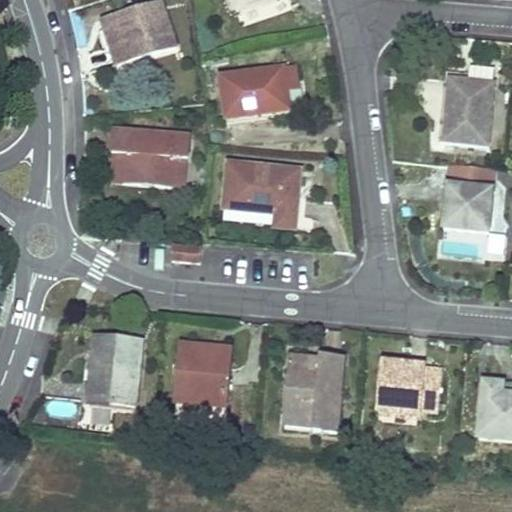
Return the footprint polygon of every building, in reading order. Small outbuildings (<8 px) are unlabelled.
[(277,0),(233,0),(239,14),(277,0)] [(177,49),(162,5),(103,24),(117,68),(145,59),(177,49)] [(148,69),(145,59),(117,68),(120,78),(148,69)] [(297,68),(222,80),(229,123),(292,113),(288,94),(301,92),(297,68)] [(495,87),(496,75),(493,71),(475,69),(474,76),(452,74),(446,147),(490,150),(495,87)] [(500,87),(511,88),(511,77),(501,76),(500,87)] [(191,139),(116,134),(114,158),(116,158),(126,159),(124,187),(175,191),(177,161),(188,162),(189,162),(191,139)] [(113,187),(124,187),(126,159),(116,158),(113,187)] [(188,162),(177,161),(175,191),(186,191),(188,162)] [(302,172),(230,166),(227,214),(279,218),(299,219),(302,172)] [(447,212),(445,232),(490,236),(494,191),(493,191),(494,171),(452,167),(450,187),(449,187),(447,212)] [(439,212),(447,212),(448,188),(441,188),(439,212)] [(299,219),(279,218),(278,231),(298,232),(299,219)] [(203,251),(175,248),(173,263),(201,266),(203,251)] [(137,409),(143,344),(101,340),(97,382),(92,381),(90,405),(137,409)] [(97,382),(101,340),(96,340),(92,381),(97,382)] [(177,423),(226,427),(232,366),(199,363),(201,350),(184,349),(177,423)] [(233,353),(201,350),(199,363),(232,366),(233,353)] [(293,359),(292,369),(320,372),(321,361),(293,359)] [(286,432),(338,437),(345,362),(321,360),(321,361),(320,372),(292,369),(286,432)] [(405,367),(385,365),(380,416),(421,420),(422,414),(439,416),(443,373),(405,369),(405,367)] [(485,385),(480,443),(511,444),(511,396),(504,396),(504,387),(485,385)]
